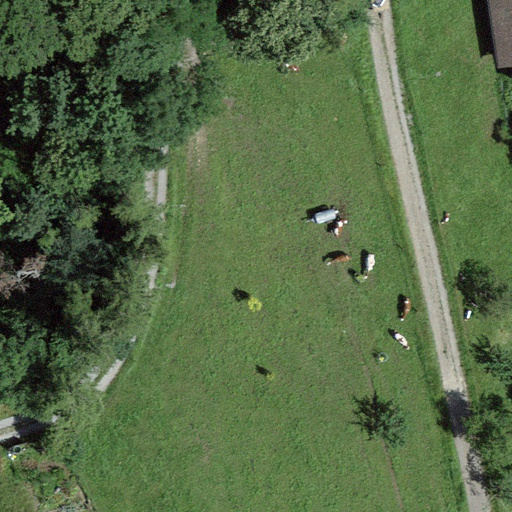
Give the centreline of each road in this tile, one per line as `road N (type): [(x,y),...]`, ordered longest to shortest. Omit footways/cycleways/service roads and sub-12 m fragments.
road 1 (track): [(374,0),(403,188),(477,511)]
road 2 (track): [(0,443),(68,414),(96,389),(115,356),(143,239),(150,118),(179,0)]
